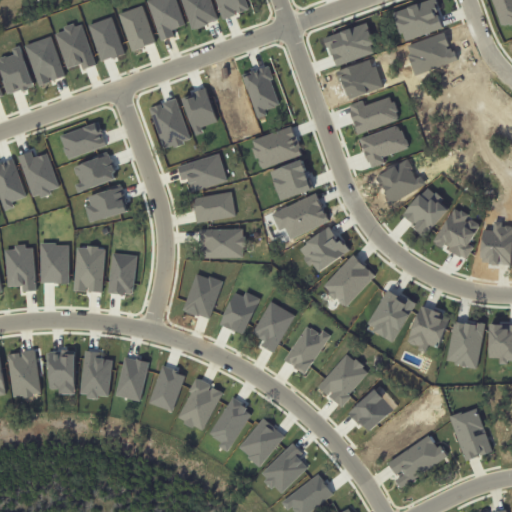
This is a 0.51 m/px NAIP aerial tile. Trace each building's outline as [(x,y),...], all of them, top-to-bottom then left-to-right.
[(393,11),(407,6),(407,5),(417,1),(417,2),(423,0),(436,0),(438,6),(436,6),(441,18),(439,19),(442,26),(405,40),(402,32),(400,33),(394,19),(395,18),(393,11)] [(492,0),(511,0),(511,24),(509,25),(508,22),(504,24),(503,23),(501,24),(492,0)] [(323,36),(340,30),(340,29),(350,25),(350,27),(366,21),(373,41),(370,43),(373,51),(337,64),(333,53),(331,54),(328,45),(326,46),(323,36)] [(406,44),(443,31),(448,44),(451,43),(457,58),(414,74),(406,53),(409,52),(406,44)] [(465,461),(491,452),(476,408),(449,417),(465,461)] [(446,458),(430,434),(387,464),(403,487),(446,458)]
